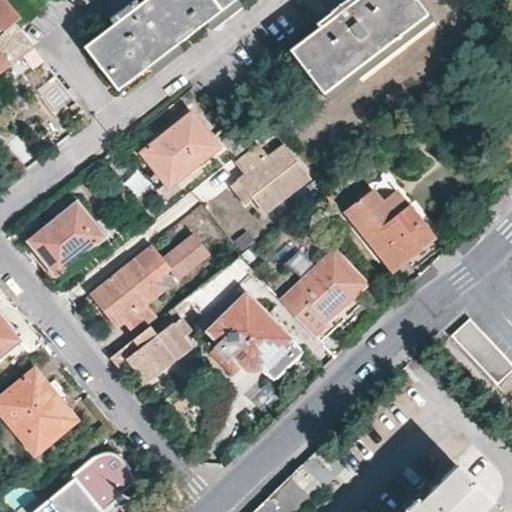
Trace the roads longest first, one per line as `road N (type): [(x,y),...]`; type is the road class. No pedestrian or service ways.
road 1 (tertiary): [(215,511),(511,225)]
road 2 (residential): [(209,511),(0,257)]
road 3 (residential): [(107,132),(0,217)]
